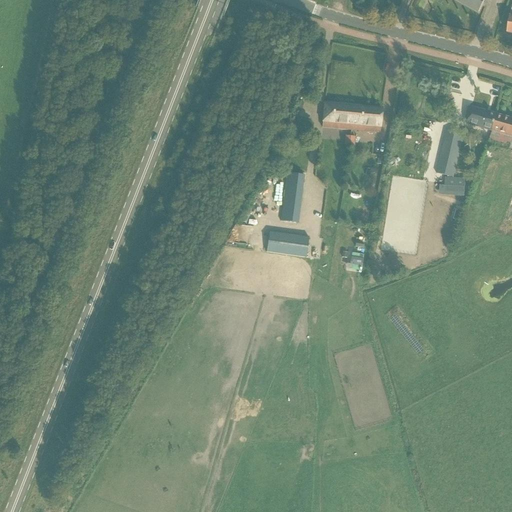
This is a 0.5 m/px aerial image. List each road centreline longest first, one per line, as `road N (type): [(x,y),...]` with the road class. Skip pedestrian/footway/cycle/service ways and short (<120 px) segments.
road 1 (primary): [(9,511),(211,0)]
road 2 (tertiary): [(511,64),(287,0)]
